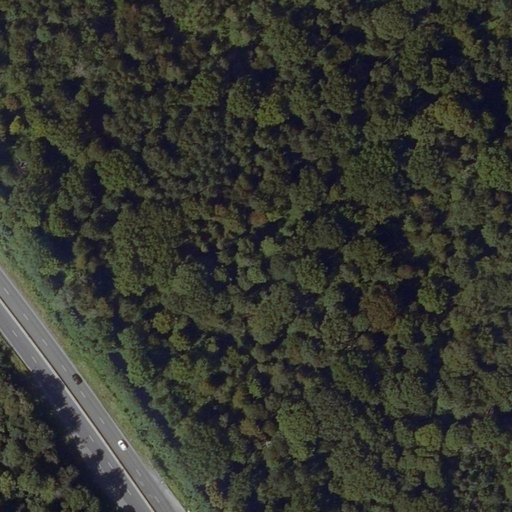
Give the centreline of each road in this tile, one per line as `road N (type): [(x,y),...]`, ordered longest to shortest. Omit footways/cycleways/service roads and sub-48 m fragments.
road 1 (trunk): [(165,511),(0,291)]
road 2 (trunk): [(0,322),(142,511)]
